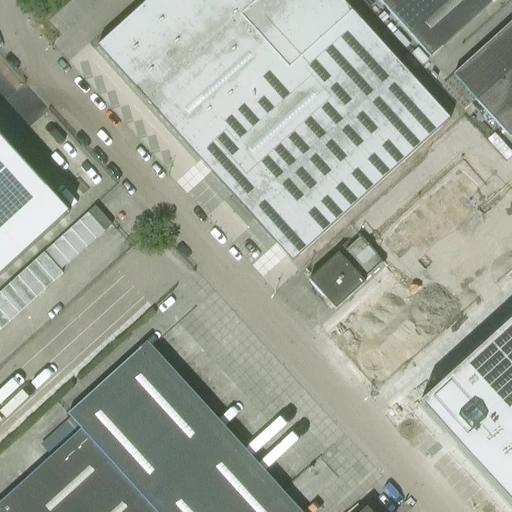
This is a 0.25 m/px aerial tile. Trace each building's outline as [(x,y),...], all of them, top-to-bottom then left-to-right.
[(211,39),(175,0),(148,0),(95,48),(143,100),(211,39)] [(252,0),(175,0),(211,39),(236,16),(253,1),(252,0)] [(253,0),(253,1),(236,16),(285,71),(349,13),(337,0),(253,0)] [(376,0),(429,58),(493,0),(376,0)] [(349,13),(285,71),(192,155),(289,263),(446,121),(349,13)] [(211,39),(143,100),(192,155),(285,71),(236,16),(211,39)] [(511,21),(451,76),(509,139),(511,136),(511,21)] [(511,196),(463,142),(360,233),(434,316),(479,276),(460,253),(511,207),(511,196)] [(0,147),(0,276),(64,218),(0,147)] [(96,207),(89,214),(104,231),(105,232),(112,225),(96,207)] [(89,214),(80,222),(95,239),(104,231),(89,214)] [(80,222),(71,230),(86,247),(95,239),(80,222)] [(71,230),(62,238),(77,255),(86,247),(71,230)] [(62,238),(53,246),(68,263),(77,255),(62,238)] [(53,246),(44,254),(59,271),(68,263),(53,246)] [(340,306),(369,280),(342,251),(313,278),(340,306)] [(44,254),(35,262),(53,282),(62,274),(59,271),(44,254)] [(35,262),(26,270),(45,290),(53,282),(35,262)] [(26,270),(18,278),(36,298),(45,290),(26,270)] [(18,278),(9,286),(27,306),(36,298),(18,278)] [(9,286),(0,294),(18,314),(27,306),(9,286)] [(487,308),(506,327),(511,321),(511,291),(508,288),(487,308)] [(0,294),(0,293),(0,311),(9,322),(18,314),(0,294)] [(0,311),(0,328),(1,330),(9,322),(0,311)] [(511,511),(511,325),(419,412),(510,511),(511,511)] [(287,511),(140,349),(66,416),(80,432),(0,504),(0,511),(287,511)]
